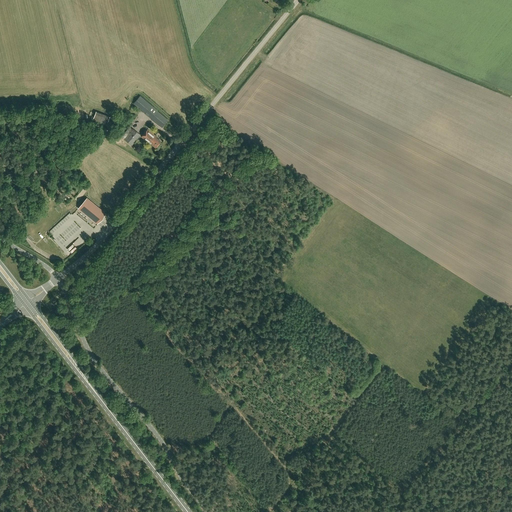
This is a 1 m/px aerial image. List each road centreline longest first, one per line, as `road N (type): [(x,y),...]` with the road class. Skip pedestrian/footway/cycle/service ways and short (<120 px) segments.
road 1 (track): [(315,503),(300,487),(288,487),(288,472),(177,346),(133,279),(251,144)]
road 2 (unclassified): [(57,278),(93,249),(298,0)]
road 3 (unclassified): [(207,511),(92,357),(57,278)]
road 4 (track): [(383,363),(269,511)]
road 5 (primary): [(187,511),(96,394)]
